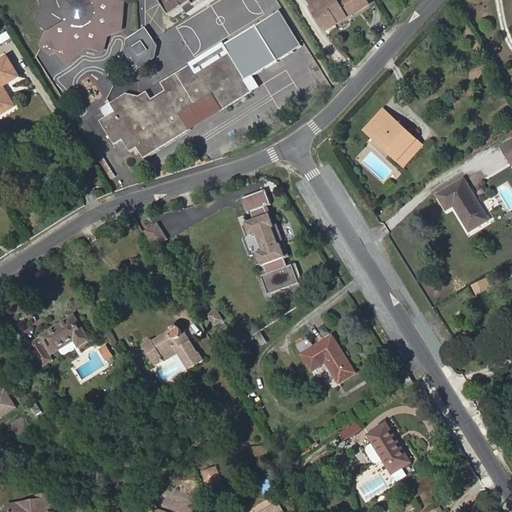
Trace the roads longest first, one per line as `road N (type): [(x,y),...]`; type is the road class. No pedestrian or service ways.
road 1 (residential): [(295,142),(511,496)]
road 2 (residential): [(295,142),(114,204),(0,273)]
road 3 (residential): [(433,0),(295,142)]
